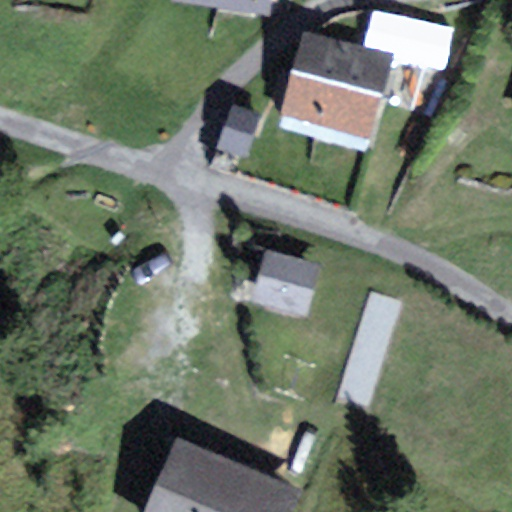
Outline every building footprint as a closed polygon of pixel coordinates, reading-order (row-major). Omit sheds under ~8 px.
[(262,0),(200,0),(261,10),(262,0)] [(386,60),(310,40),(300,77),(377,97),(386,60)] [(290,114),(367,134),(377,97),(300,77),(290,114)] [(320,274),(273,259),(257,305),(305,320),(320,274)] [(287,511),(294,498),(188,447),(157,511),(287,511)]
